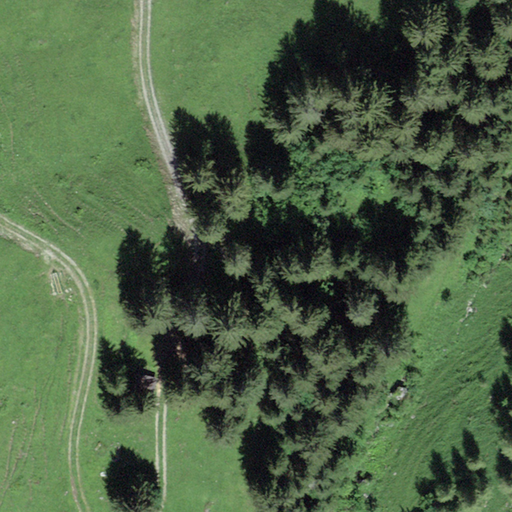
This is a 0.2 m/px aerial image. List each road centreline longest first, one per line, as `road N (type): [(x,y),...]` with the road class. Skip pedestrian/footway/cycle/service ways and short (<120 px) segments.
road 1 (track): [(154,511),(175,161),(144,72),(141,0)]
road 2 (track): [(0,217),(77,268),(90,317),(74,478),(85,511)]
